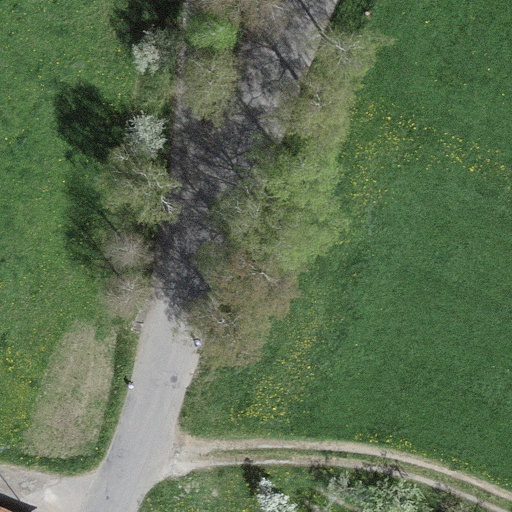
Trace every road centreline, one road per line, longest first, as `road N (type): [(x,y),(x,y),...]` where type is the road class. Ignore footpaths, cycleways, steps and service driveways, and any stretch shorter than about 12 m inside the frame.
road 1 (unclassified): [(111,511),(236,156),(303,0)]
road 2 (track): [(511,502),(358,457),(137,449)]
